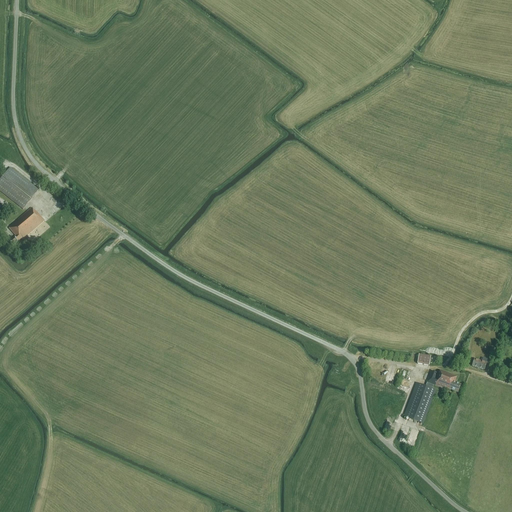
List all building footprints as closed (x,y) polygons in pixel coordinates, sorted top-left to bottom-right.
[(10,168),(0,180),(0,191),(23,209),(39,190),(10,168)] [(14,237),(9,242),(13,246),(18,242),(21,239),(23,240),(45,221),(36,211),(35,212),(32,208),(9,228),(16,236),(14,238),(14,237)] [(417,364),(429,366),(431,357),(419,355),(417,364)] [(472,366),(478,368),(480,361),(479,361),(480,357),(476,356),(474,359),(472,366)] [(482,362),(480,361),(478,368),(484,370),(487,363),(486,363),(487,359),(483,358),(482,362)] [(438,374),(431,371),(426,384),(425,387),(416,383),(416,384),(404,417),(423,424),(436,390),(432,389),(434,385),(448,390),(448,389),(458,393),(461,385),(455,383),(457,377),(440,370),(438,374)]
